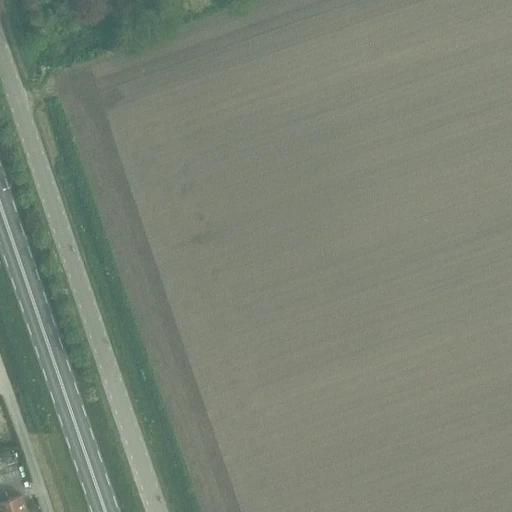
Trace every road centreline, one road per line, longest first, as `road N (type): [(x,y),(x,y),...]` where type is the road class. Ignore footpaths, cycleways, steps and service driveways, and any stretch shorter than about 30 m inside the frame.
road 1 (unclassified): [(157,511),(0,51)]
road 2 (primary): [(104,511),(0,212)]
